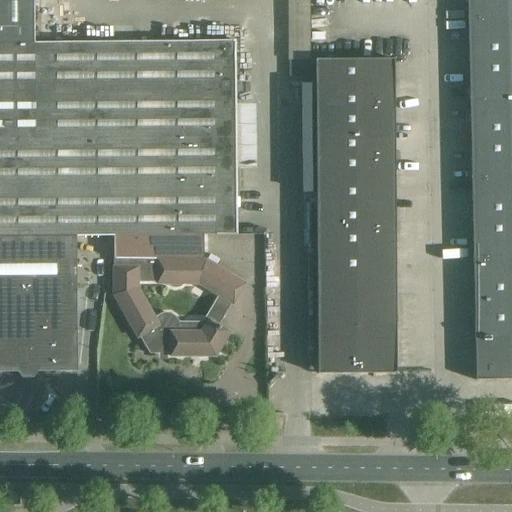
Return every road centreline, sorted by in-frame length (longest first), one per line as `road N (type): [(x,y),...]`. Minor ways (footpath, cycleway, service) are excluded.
road 1 (unclassified): [(0,465),(429,467)]
road 2 (unknown): [(280,439),(255,35)]
